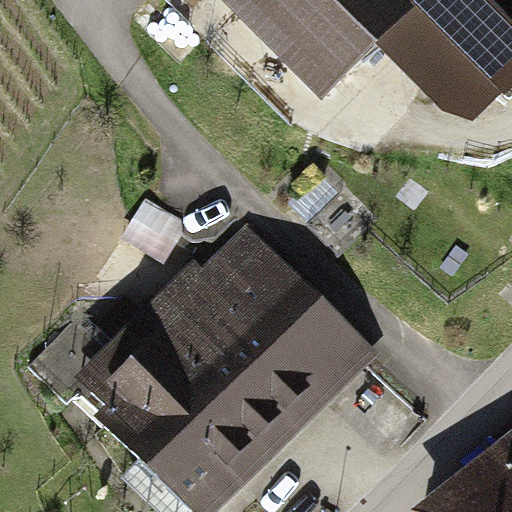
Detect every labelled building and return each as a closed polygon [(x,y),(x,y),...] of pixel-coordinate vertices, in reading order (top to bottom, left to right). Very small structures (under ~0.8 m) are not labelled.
[(229,0),(324,99),(384,41),(429,85),(481,32),(452,0),(229,0)] [(285,199),(341,256),(378,220),(346,188),(340,194),(315,170),(285,199)] [(131,245),(160,262),(183,223),(154,206),(131,245)] [(86,386),(128,427),(117,438),(192,511),(221,511),(373,359),(246,237),(151,331),(133,313),(104,343),(80,319),(33,367),(70,403),(86,386)] [(511,281),(502,293),(511,302),(511,281)] [(511,511),(511,441),(424,511),(511,511)]
